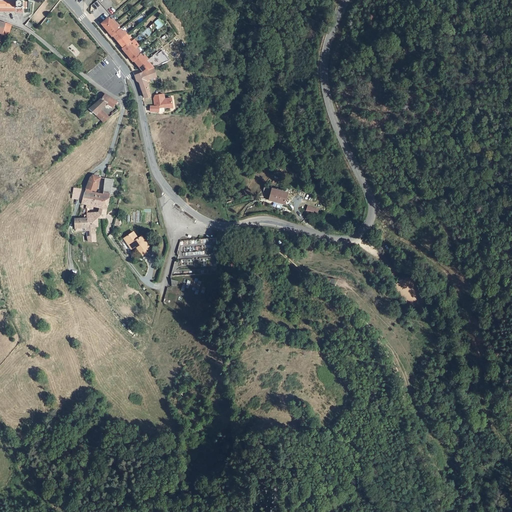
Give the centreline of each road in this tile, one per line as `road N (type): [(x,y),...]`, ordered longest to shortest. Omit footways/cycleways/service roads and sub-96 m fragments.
road 1 (tertiary): [(345,0),(326,51),(327,93),(369,196),(368,225),(338,239),(262,220),(219,224)]
road 2 (track): [(247,222),(362,313),(405,370),(441,511)]
road 3 (unclassified): [(0,18),(125,102)]
road 4 (tertiary): [(174,199),(157,176),(128,72)]
road 5 (unclassified): [(71,219),(88,175),(107,159),(125,102)]
